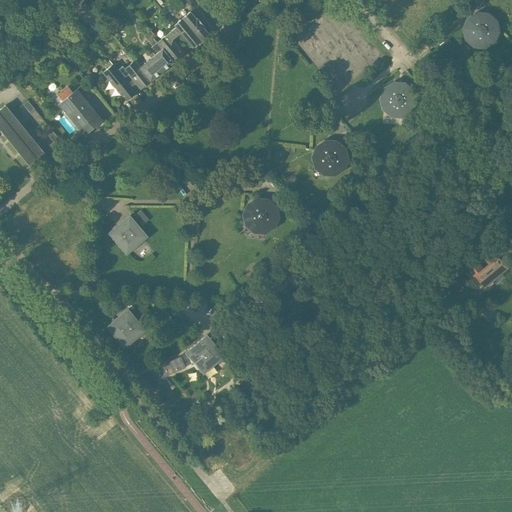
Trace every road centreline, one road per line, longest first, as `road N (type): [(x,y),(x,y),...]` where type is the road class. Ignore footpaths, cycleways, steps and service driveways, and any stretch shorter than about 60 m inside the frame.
road 1 (residential): [(0,211),(224,39),(199,0)]
road 2 (residential): [(511,218),(474,173),(457,129),(356,0)]
road 3 (unclassified): [(120,383),(0,235)]
